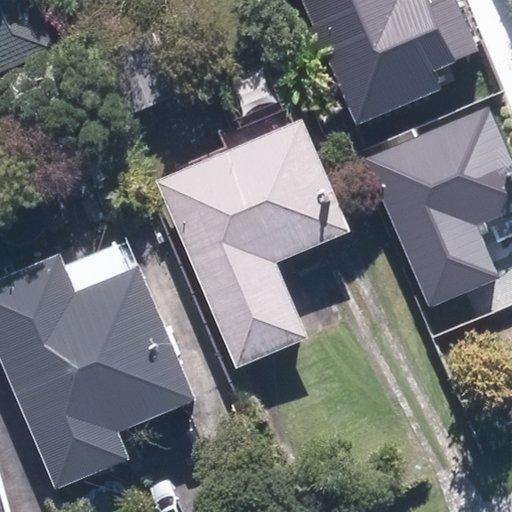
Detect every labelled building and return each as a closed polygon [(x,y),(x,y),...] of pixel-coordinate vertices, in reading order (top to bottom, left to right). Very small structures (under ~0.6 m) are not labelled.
[(0,0),(0,74),(55,50),(32,0),(0,0)] [(384,0),(399,32),(468,0),(384,0)] [(150,21),(90,49),(123,120),(183,91),(150,21)] [(445,122),(358,160),(423,311),(497,279),(475,228),(511,211),(511,165),(473,76),(433,94),(445,122)] [(295,120),(146,196),(235,372),(312,332),(277,262),(349,226),(295,120)] [(57,255),(0,280),(0,371),(53,491),(135,454),(123,427),(196,394),(129,243),(65,272),(57,255)] [(0,511),(9,511),(0,481),(0,511)]
